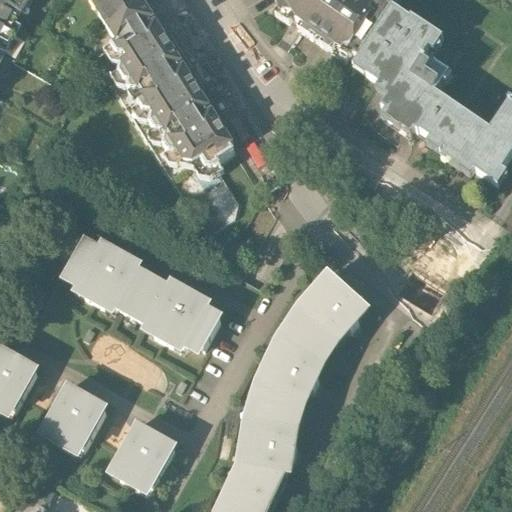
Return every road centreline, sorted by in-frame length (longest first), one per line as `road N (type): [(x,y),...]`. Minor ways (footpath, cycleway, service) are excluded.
road 1 (residential): [(426,308),(461,284),(472,257),(468,232),(254,98)]
road 2 (residential): [(254,98),(275,154),(318,220),(404,305),(426,308)]
